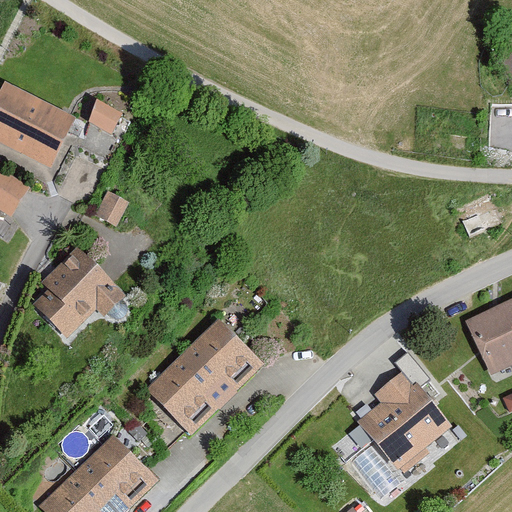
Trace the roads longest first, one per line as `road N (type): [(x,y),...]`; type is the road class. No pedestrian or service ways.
road 1 (residential): [(511,262),(399,317),(355,351),(196,511)]
road 2 (residential): [(62,204),(0,335)]
